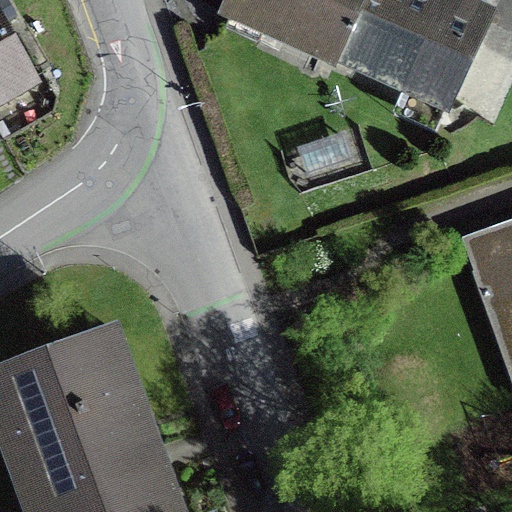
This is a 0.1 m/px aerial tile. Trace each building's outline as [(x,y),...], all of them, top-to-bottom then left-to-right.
[(332,66),(336,58),(446,110),(485,26),(429,0),(229,0),(222,16),(227,18),(225,22),(229,23),(230,19),(261,34),(259,37),(262,39),(264,35),(332,66)] [(0,34),(0,100),(28,84),(0,34)] [(511,265),(511,237),(462,255),(470,277),(471,280),(511,265)] [(511,265),(471,280),(470,277),(469,278),(511,399),(511,265)] [(0,421),(32,511),(163,511),(102,342),(0,378),(0,421)]
